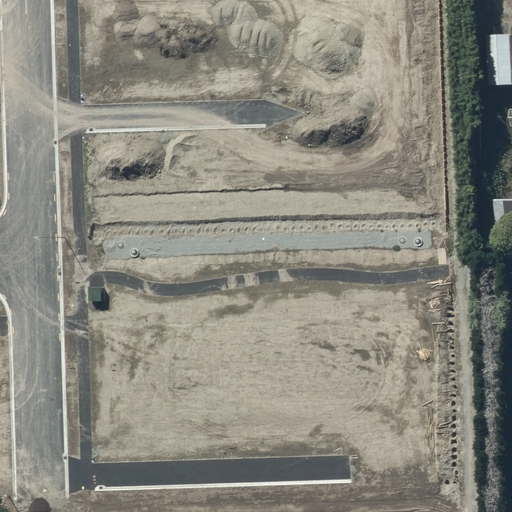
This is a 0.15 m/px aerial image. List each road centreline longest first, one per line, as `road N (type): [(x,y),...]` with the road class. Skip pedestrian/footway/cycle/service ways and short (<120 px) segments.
road 1 (residential): [(24,0),(32,259)]
road 2 (residential): [(32,259),(41,511)]
